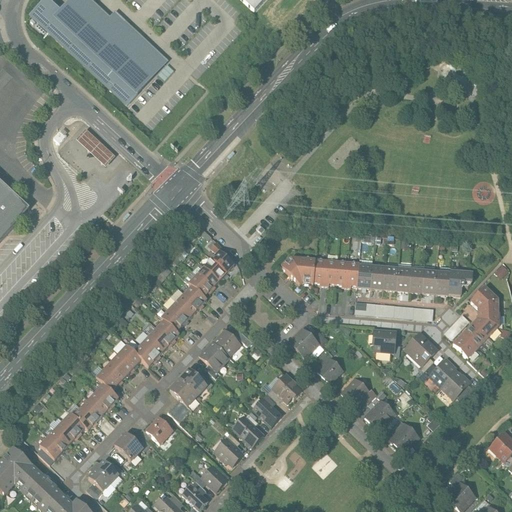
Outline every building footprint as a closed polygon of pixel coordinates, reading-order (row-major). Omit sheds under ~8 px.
[(110,18),(89,0),(70,0),(60,11),(47,0),(44,0),(28,17),(126,107),(168,61),(115,13),(110,18)] [(240,0),(254,12),(264,0),(240,0)] [(60,135),(52,142),(59,149),(67,141),(60,135)] [(114,161),(86,136),(76,147),(104,172),(114,161)] [(0,246),(31,213),(0,184),(0,246)] [(235,267),(218,252),(211,261),(227,276),(235,267)] [(311,286),(313,261),(289,258),(279,268),(298,288),(301,285),(311,286)] [(227,276),(211,261),(203,269),(219,284),(227,276)] [(357,265),(313,261),(311,286),(325,288),(332,288),(342,289),(347,290),(355,290),(357,266),(357,265)] [(369,267),(357,266),(355,290),(367,291),(369,267)] [(382,268),(369,267),(367,291),(380,292),(382,268)] [(395,269),(382,268),(380,292),(393,293),(395,269)] [(219,284),(203,269),(195,278),(212,292),(219,284)] [(409,270),(395,269),(393,293),(407,294),(409,270)] [(422,271),(409,270),(407,294),(420,295),(422,271)] [(435,272),(422,271),(420,295),(433,297),(435,272)] [(448,274),(435,272),(433,297),(446,297),(448,274)] [(448,272),(448,274),(446,297),(460,298),(460,290),(465,291),(471,286),(471,274),(448,272)] [(212,292),(195,278),(188,286),(191,289),(204,301),(212,292)] [(483,287),(468,303),(475,310),(497,300),(483,287)] [(204,301),(191,289),(183,297),(199,312),(207,303),(204,301)] [(199,312),(183,297),(175,305),(191,320),(199,312)] [(497,328),(497,300),(475,310),(475,319),(497,328)] [(354,304),(353,316),(373,318),(374,306),(354,304)] [(191,320),(175,305),(168,314),(184,329),(191,320)] [(394,307),(374,306),(373,318),(392,320),(394,307)] [(413,309),(394,307),(392,320),(412,322),(413,309)] [(432,311),(413,309),(412,322),(431,323),(432,311)] [(184,329),(168,314),(160,322),(162,324),(176,337),(184,329)] [(450,343),(468,323),(460,316),(442,336),(450,343)] [(497,328),(475,319),(467,328),(483,342),(497,328)] [(162,324),(155,331),(170,347),(178,339),(176,337),(162,324)] [(483,342),(467,328),(460,336),(475,351),(483,342)] [(301,330),(286,345),(304,361),(318,346),(312,340),(301,330)] [(155,331),(147,339),(162,354),(170,347),(155,331)] [(394,356),(395,333),(371,331),(370,355),(394,356)] [(223,332),(211,346),(227,360),(240,346),(223,332)] [(312,340),(318,346),(321,349),(327,342),(318,334),(312,340)] [(420,369),(437,352),(420,334),(402,352),(420,369)] [(475,351),(460,336),(450,346),(466,361),(475,351)] [(147,339),(139,347),(155,362),(162,354),(147,339)] [(220,379),(232,365),(211,346),(198,360),(220,379)] [(139,347),(132,354),(140,363),(147,370),(155,362),(139,347)] [(125,348),(117,355),(132,370),(140,363),(132,354),(125,348)] [(327,359),(328,360),(331,357),(326,352),(318,362),(321,365),(327,359)] [(117,355),(109,363),(125,378),(132,370),(117,355)] [(321,365),(315,373),(330,387),(343,373),(328,360),(327,359),(321,365)] [(427,379),(439,391),(458,372),(445,360),(427,379)] [(109,363),(102,371),(117,386),(125,378),(109,363)] [(102,371),(94,378),(101,385),(109,394),(117,386),(102,371)] [(187,372),(177,383),(198,401),(208,391),(187,372)] [(439,391),(452,403),(470,384),(458,372),(439,391)] [(287,373),(272,391),(291,407),(306,389),(287,373)] [(353,380),(338,396),(355,411),(359,406),(363,410),(375,397),(369,392),(368,394),(353,380)] [(177,383),(167,394),(188,412),(198,401),(177,383)] [(101,385),(93,393),(108,408),(116,400),(109,394),(101,385)] [(93,393),(85,401),(101,416),(108,408),(93,393)] [(378,402),(380,404),(386,397),(381,393),(367,408),(370,411),(378,402)] [(266,397),(250,415),(269,431),(284,413),(266,397)] [(85,401),(78,408),(93,424),(101,416),(85,401)] [(370,411),(362,419),(379,435),(395,418),(380,404),(378,402),(370,411)] [(78,408),(70,416),(82,428),(85,431),(93,424),(78,408)] [(67,413),(59,421),(74,436),(82,428),(70,416),(67,413)] [(250,451),(264,436),(244,418),(230,432),(250,451)] [(173,433),(157,419),(144,435),(160,449),(173,433)] [(59,421),(51,428),(67,444),(74,436),(59,421)] [(394,434),(402,425),(398,422),(390,431),(394,434)] [(419,440),(403,425),(402,425),(394,434),(386,442),(403,458),(419,440)] [(51,428),(44,436),(59,451),(67,444),(51,428)] [(510,458),(511,455),(511,440),(503,433),(487,450),(503,465),(510,458)] [(44,436),(36,444),(51,459),(59,451),(44,436)] [(144,452),(124,436),(112,451),(132,467),(144,452)] [(226,438),(212,455),(231,471),(246,454),(226,438)] [(13,449),(0,462),(0,492),(5,498),(15,487),(33,468),(13,449)] [(511,459),(510,458),(503,465),(502,466),(511,474),(511,473),(511,459)] [(103,464),(95,473),(111,488),(119,480),(103,464)] [(213,466),(200,479),(216,494),(229,481),(213,466)] [(33,468),(15,487),(41,511),(65,511),(72,505),(33,468)] [(95,473),(86,482),(102,497),(111,488),(95,473)] [(458,483),(459,484),(463,480),(457,474),(449,483),(453,487),(458,483)] [(181,497),(197,511),(199,511),(209,502),(203,496),(206,492),(196,482),(192,486),(181,497)] [(443,498),(457,511),(463,511),(475,499),(459,484),(458,483),(453,487),(443,498)] [(153,507),(158,511),(182,511),(180,510),(184,506),(173,496),(170,500),(167,497),(163,501),(161,499),(153,507)] [(88,511),(77,501),(72,505),(65,511),(88,511)] [(476,511),(482,511),(487,507),(488,506),(483,501),(475,510),(476,511)]
